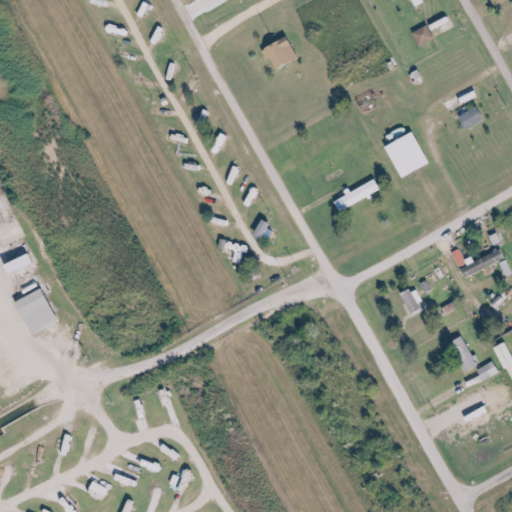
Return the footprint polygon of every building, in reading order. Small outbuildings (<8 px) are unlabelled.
[(416,32),(422,47),(438,40),(432,26),(416,32)] [(303,60),(293,37),(266,50),(271,61),(276,58),(282,70),(303,60)] [(489,122),(484,107),(465,115),(470,129),(489,122)] [(391,147),(407,179),(435,165),(420,133),(391,147)] [(386,190),(380,178),(350,194),(351,196),(340,202),(345,211),(386,190)] [(455,253),(462,268),(470,264),(463,249),(455,253)] [(467,278),(510,261),(505,251),(463,268),(467,278)] [(16,274),(40,266),(36,255),(12,263),(16,274)] [(63,320),(47,289),(21,302),(37,334),(63,320)] [(421,289),(408,294),(416,315),(429,310),(421,289)] [(455,342),(466,374),(481,368),(469,337),(455,342)] [(511,368),(511,345),(511,343),(499,348),(509,370),(511,368)] [(486,381),(503,374),(498,362),(481,369),(486,381)] [(51,447),(46,445),(38,463),(43,466),(51,447)] [(107,501),(113,490),(98,482),(92,493),(107,501)]
